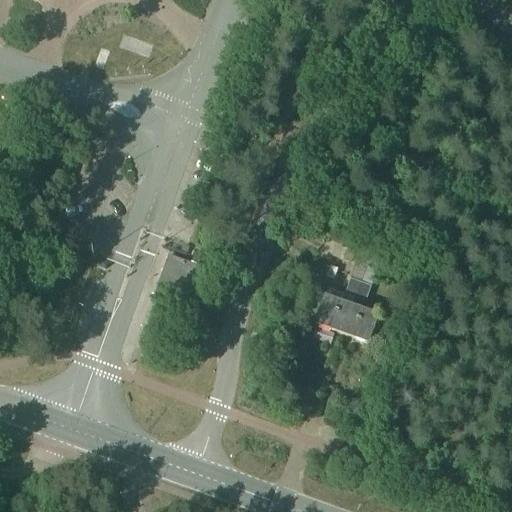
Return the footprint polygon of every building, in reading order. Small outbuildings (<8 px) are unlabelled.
[(350,281),(360,285),(371,255),(361,252),(350,281)] [(361,285),(371,289),(382,259),(372,256),(361,285)] [(208,272),(168,258),(154,299),(193,313),(208,272)] [(345,297),(355,300),(361,285),(360,285),(350,281),(345,297)] [(361,285),(355,300),(366,304),(371,289),(361,285)] [(342,337),(352,310),(325,300),(316,327),(342,337)] [(352,310),(342,337),(369,346),(378,319),(352,310)] [(247,358),(255,360),(257,355),(249,352),(247,358)]
